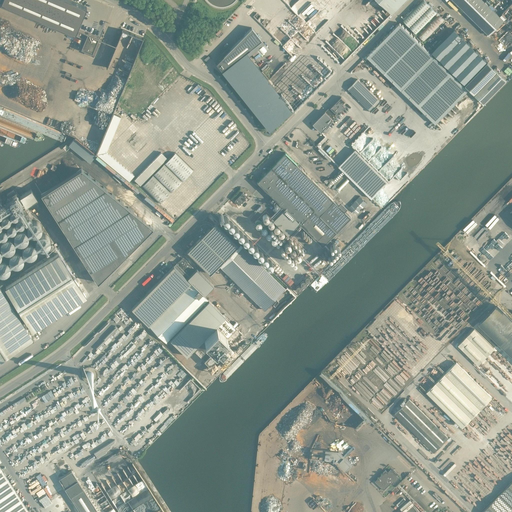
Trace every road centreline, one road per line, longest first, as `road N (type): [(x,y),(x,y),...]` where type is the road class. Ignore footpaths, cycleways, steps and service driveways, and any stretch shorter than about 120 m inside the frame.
road 1 (unclassified): [(0,394),(82,334),(267,145)]
road 2 (unknown): [(163,221),(82,305),(0,366)]
road 3 (unclassified): [(267,145),(216,81),(189,66),(141,16),(108,0)]
road 4 (unknown): [(163,221),(72,155),(0,192)]
road 5 (unclassified): [(267,145),(394,16)]
